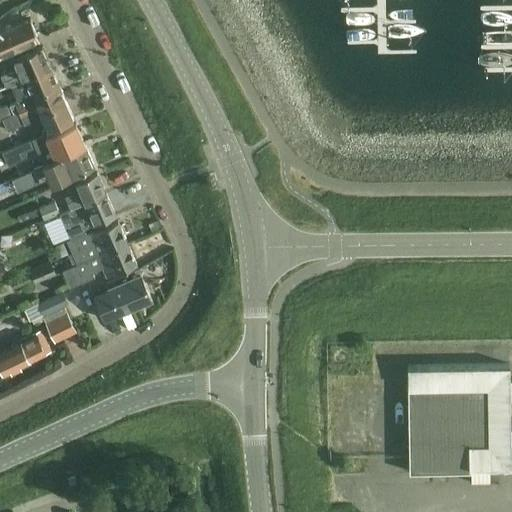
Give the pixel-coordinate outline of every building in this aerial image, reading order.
[(0,55),(39,39),(30,18),(0,31),(0,55)] [(5,86),(51,66),(41,45),(12,58),(16,68),(0,75),(5,86)] [(13,112),(62,92),(51,66),(5,86),(11,84),(18,101),(9,104),(13,112)] [(62,92),(13,112),(13,113),(2,118),(7,130),(24,122),(24,123),(42,115),(47,128),(73,117),(62,92)] [(0,117),(10,113),(6,104),(0,107),(0,117)] [(43,162),(85,145),(75,123),(45,135),(43,133),(2,152),(8,165),(27,156),(25,151),(36,146),(43,162)] [(21,183),(37,177),(47,172),(52,184),(94,166),(85,145),(43,162),(43,163),(33,167),(34,169),(18,175),(21,183)] [(60,213),(106,193),(97,171),(67,184),(72,196),(66,199),(70,208),(60,213)] [(62,240),(85,231),(85,227),(115,214),(106,193),(60,213),(63,221),(55,225),(62,240)] [(44,219),(59,212),(54,201),(39,207),(17,215),(20,222),(42,213),(44,219)] [(77,263),(127,241),(118,220),(88,233),(85,231),(62,240),(62,241),(66,239),(77,263)] [(127,241),(77,263),(63,270),(70,287),(94,276),(92,271),(103,267),(106,276),(136,263),(127,241)] [(30,270),(34,279),(35,281),(55,272),(50,261),(30,270)] [(1,263),(0,263),(0,279),(8,273),(1,263)] [(13,288),(34,279),(30,270),(9,279),(13,288)] [(118,313),(151,298),(140,273),(95,292),(104,313),(116,308),(118,313)] [(67,303),(61,291),(38,301),(44,313),(67,303)] [(70,317),(95,311),(92,299),(67,305),(70,317)] [(76,330),(67,312),(64,306),(44,315),(46,321),(45,322),(54,340),(76,330)] [(49,347),(46,339),(40,329),(18,339),(19,341),(0,350),(0,364),(4,373),(41,355),(39,351),(43,349),(43,350),(49,347)] [(428,364),(428,365),(407,365),(407,386),(409,471),(410,471),(410,467),(445,466),(469,466),(469,470),(471,470),(471,466),(511,465),(510,400),(509,380),(509,363),(428,364)]
